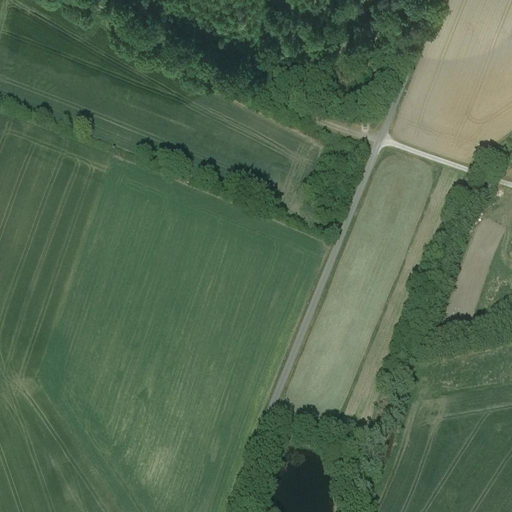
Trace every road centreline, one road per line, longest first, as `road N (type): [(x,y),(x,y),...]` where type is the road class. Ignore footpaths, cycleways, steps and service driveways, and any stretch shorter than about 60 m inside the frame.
road 1 (unclassified): [(430,0),(227,511)]
road 2 (track): [(374,138),(296,112),(83,0)]
